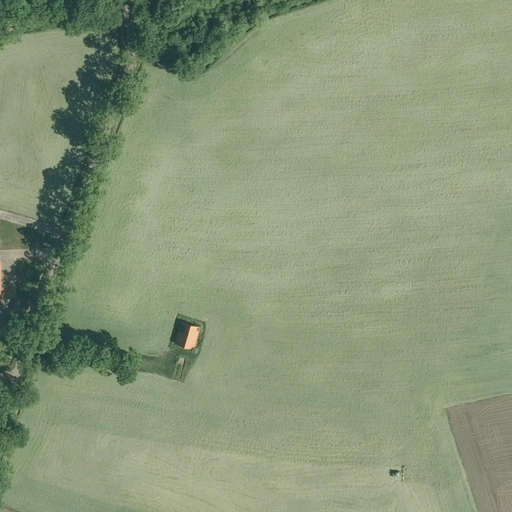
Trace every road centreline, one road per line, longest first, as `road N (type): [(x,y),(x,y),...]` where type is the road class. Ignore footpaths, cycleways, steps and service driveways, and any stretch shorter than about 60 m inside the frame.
road 1 (unclassified): [(0,422),(131,65),(127,9)]
road 2 (unclassified): [(0,25),(127,9)]
